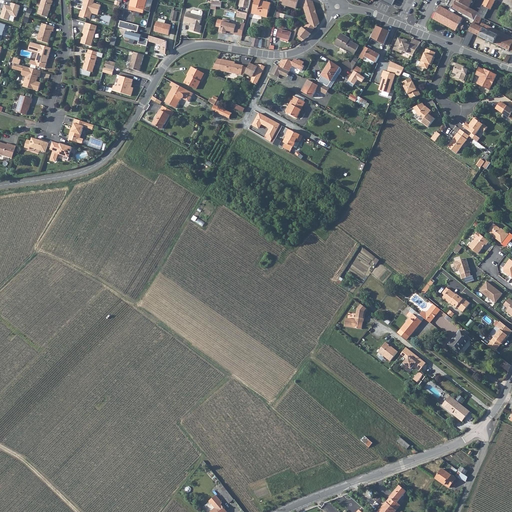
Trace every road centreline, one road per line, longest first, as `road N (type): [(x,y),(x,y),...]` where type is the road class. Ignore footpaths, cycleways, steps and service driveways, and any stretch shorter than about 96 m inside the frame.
road 1 (tertiary): [(0,185),(101,161),(163,67),(184,49),(207,44),(271,55)]
road 2 (tertiary): [(282,511),(458,443),(482,426)]
road 3 (track): [(379,259),(511,364)]
road 4 (track): [(0,285),(31,253),(68,175)]
road 5 (residential): [(52,127),(67,50),(64,0)]
